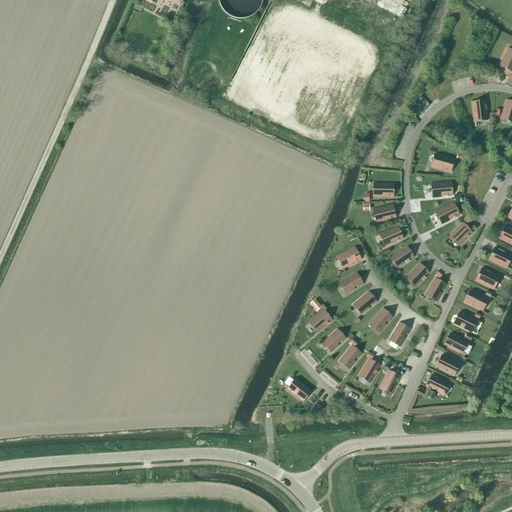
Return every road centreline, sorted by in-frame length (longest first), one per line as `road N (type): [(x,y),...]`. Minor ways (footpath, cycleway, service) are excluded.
road 1 (tertiary): [(0,469),(221,454),(252,461),(295,488)]
road 2 (unclassified): [(0,256),(111,0)]
road 3 (unclassified): [(295,488),(355,443),(511,435)]
